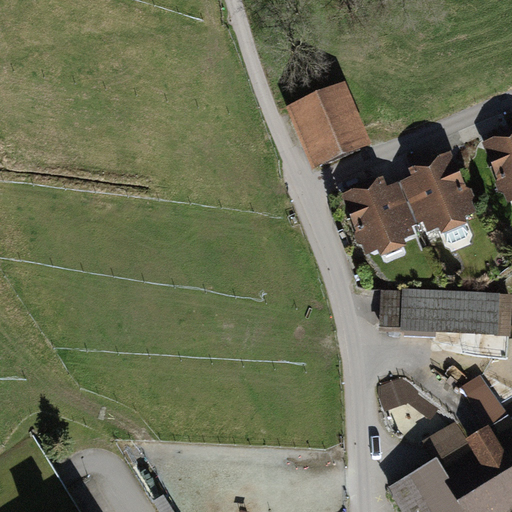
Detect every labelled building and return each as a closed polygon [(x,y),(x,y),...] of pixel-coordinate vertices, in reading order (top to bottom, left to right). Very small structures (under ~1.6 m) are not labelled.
[(340,89),(283,111),(306,170),(363,148),(340,89)] [(511,136),(483,148),(506,204),(511,201),(511,136)] [(446,157),(397,178),(421,235),(470,214),(446,157)] [(391,179),(337,200),(360,258),(414,236),(391,179)] [(509,299),(383,292),(381,330),(507,337),(509,299)] [(430,461),(379,494),(390,511),(511,511),(511,436),(484,393),(464,406),(480,431),(461,443),(451,427),(420,447),(430,461)]
